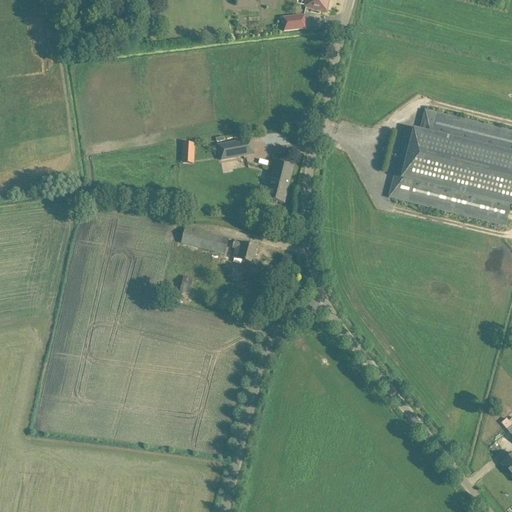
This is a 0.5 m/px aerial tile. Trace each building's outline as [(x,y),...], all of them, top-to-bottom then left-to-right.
[(326,11),(328,0),(305,0),(304,7),(326,11)] [(284,32),(306,29),(304,16),(283,19),(284,32)] [(397,173),(395,178),(401,180),(396,200),(506,227),(511,207),(511,132),(425,111),(420,132),(413,130),(412,135),(405,133),(401,147),(403,148),(397,173),(395,172),(395,173),(397,173)] [(221,161),(244,157),(241,142),(218,146),(221,161)] [(184,144),(183,157),(193,157),(194,144),(184,144)] [(294,165),(284,163),(276,161),(266,200),(284,204),(294,165)] [(240,214),(238,221),(247,223),(249,216),(240,214)] [(178,231),(177,232),(190,235),(188,244),(210,250),(210,251),(211,251),(211,250),(219,252),(218,253),(221,254),(221,256),(218,256),(219,266),(215,266),(216,278),(210,278),(210,279),(211,279),(212,291),(215,291),(215,292),(219,292),(220,302),(223,302),(223,303),(228,303),(228,302),(233,302),(233,308),(234,308),(232,285),(229,286),(227,255),(224,254),(225,250),(229,251),(229,250),(217,247),(220,237),(213,235),(211,240),(178,231)] [(231,258),(254,264),(260,246),(237,239),(231,258)] [(511,425),(509,421),(503,426),(508,432),(511,428),(511,425)] [(511,455),(501,465),(507,472),(508,471),(511,476),(511,455)]
